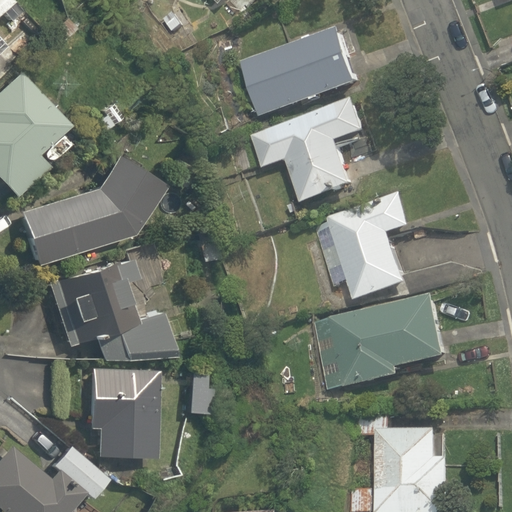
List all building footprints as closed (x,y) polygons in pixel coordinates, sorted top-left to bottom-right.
[(0,0),(0,11),(11,1),(10,0),(0,0)] [(77,24),(69,15),(51,31),(60,40),(77,24)] [(360,82),(341,28),(244,62),(262,117),(360,82)] [(0,186),(9,196),(42,165),(32,154),(64,123),(16,71),(0,85),(0,186)] [(368,130),(356,97),(253,135),(265,169),(289,160),(304,202),(356,183),(340,140),(368,130)] [(124,233),(156,183),(110,153),(88,187),(14,211),(32,264),(124,233)] [(413,226),(402,191),(330,218),(331,223),(318,228),(337,288),(351,283),(357,301),(409,282),(393,233),(413,226)] [(193,234),(198,260),(213,258),(208,231),(193,234)] [(122,360),(170,356),(156,311),(133,319),(121,282),(135,278),(128,258),(115,262),(113,259),(43,282),(63,345),(89,335),(97,359),(122,360)] [(436,292),(331,317),(346,387),(402,373),(400,366),(449,354),(436,292)] [(76,365),(56,364),(53,411),(73,413),(76,365)] [(151,457),(154,369),(86,368),(84,427),(93,427),(92,455),(151,457)] [(201,413),(203,387),(199,387),(200,368),(186,368),(182,413),(201,413)] [(365,436),(378,436),(378,511),(449,511),(449,456),(445,457),(445,435),(437,435),(437,427),(391,428),(391,414),(366,414),(365,436)] [(60,511),(79,491),(52,468),(44,478),(6,444),(0,450),(0,511),(60,511)] [(48,465),(52,468),(79,491),(86,498),(103,478),(65,445),(48,465)] [(374,511),(374,489),(352,490),(352,511),(374,511)]
